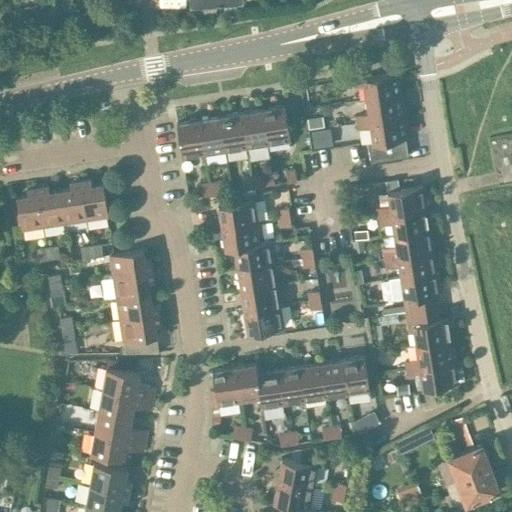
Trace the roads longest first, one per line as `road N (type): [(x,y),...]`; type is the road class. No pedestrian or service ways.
road 1 (residential): [(418,30),(445,188),(493,399),(511,446)]
road 2 (residential): [(186,462),(194,354),(176,239),(155,207),(145,144)]
road 3 (tertiary): [(121,76),(278,45)]
road 4 (tertiary): [(413,5),(294,34),(278,45)]
road 5 (tertiary): [(278,45),(418,30)]
road 6 (residential): [(13,163),(145,144)]
road 7 (tertiary): [(0,104),(121,76)]
